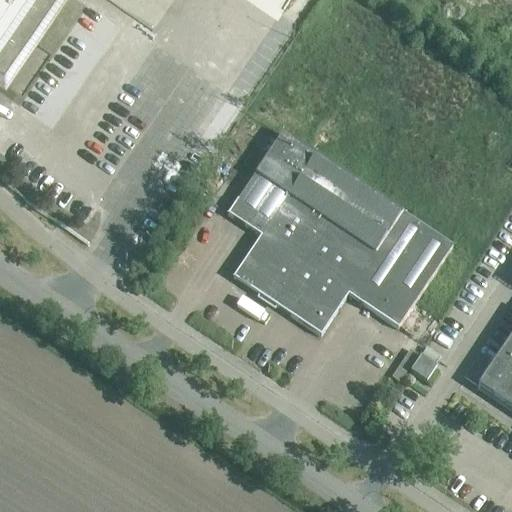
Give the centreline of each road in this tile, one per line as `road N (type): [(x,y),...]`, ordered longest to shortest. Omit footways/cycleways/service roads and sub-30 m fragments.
road 1 (secondary): [(360,511),(0,271)]
road 2 (unknown): [(136,198),(89,170),(78,157),(79,135),(91,110),(156,38)]
road 3 (unknown): [(136,198),(220,72)]
road 4 (unknown): [(64,313),(136,198)]
